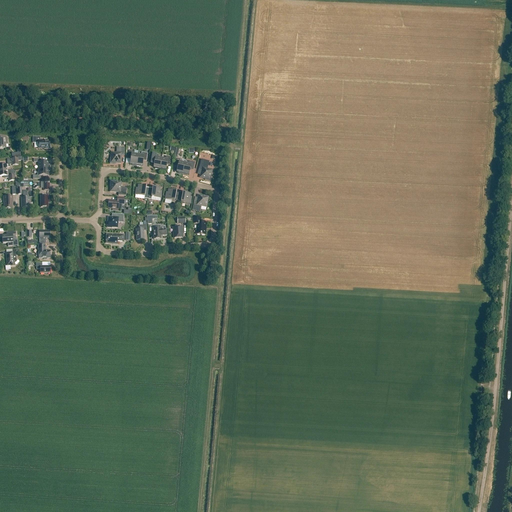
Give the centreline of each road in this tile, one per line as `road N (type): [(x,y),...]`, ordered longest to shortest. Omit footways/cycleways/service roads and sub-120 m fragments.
road 1 (residential): [(91,221),(105,252),(211,242),(211,188),(109,169),(99,211)]
road 2 (track): [(511,228),(479,511)]
